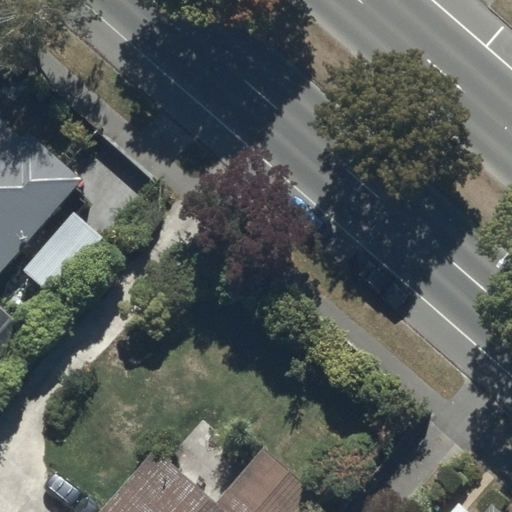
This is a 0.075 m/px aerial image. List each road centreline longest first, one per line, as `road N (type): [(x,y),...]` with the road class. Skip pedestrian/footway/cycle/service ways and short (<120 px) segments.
road 1 (primary): [(511,313),(151,0)]
road 2 (primary): [(354,0),(511,137)]
